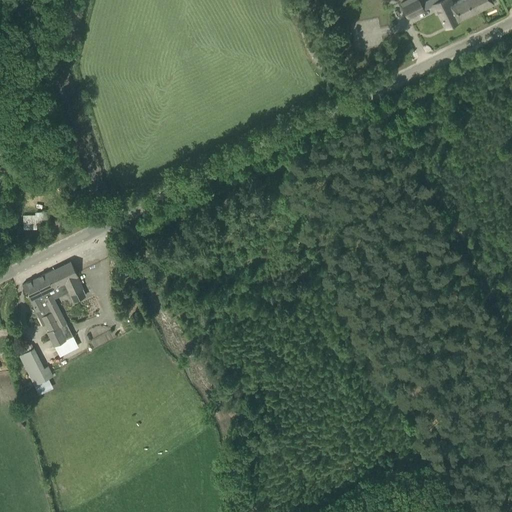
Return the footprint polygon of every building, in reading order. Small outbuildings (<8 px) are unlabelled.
[(380,0),(371,0),(371,11),(380,11),(380,0)] [(405,0),(401,3),(408,18),(423,10),(418,0),(405,0)] [(456,0),(453,2),(451,0),(438,0),(430,4),(434,13),(438,11),(446,27),(466,17),(465,16),(493,2),(492,0),(456,0)] [(377,18),(350,22),(354,45),(375,42),(373,29),(379,28),(377,18)] [(22,214),(23,228),(47,227),(46,209),(35,210),(35,213),(22,214)] [(93,242),(79,249),(87,266),(101,259),(93,242)] [(45,323),(49,331),(47,332),(54,345),(66,339),(65,338),(72,335),(52,293),(47,295),(45,291),(53,288),(56,295),(68,290),(73,301),(86,295),(70,261),(69,261),(70,263),(55,270),(54,268),(22,284),(36,311),(41,308),(45,314),(45,315),(48,321),(45,323)] [(15,346),(18,352),(30,345),(26,339),(15,346)] [(19,354),(34,385),(52,375),(47,365),(44,367),(34,346),(19,354)]
